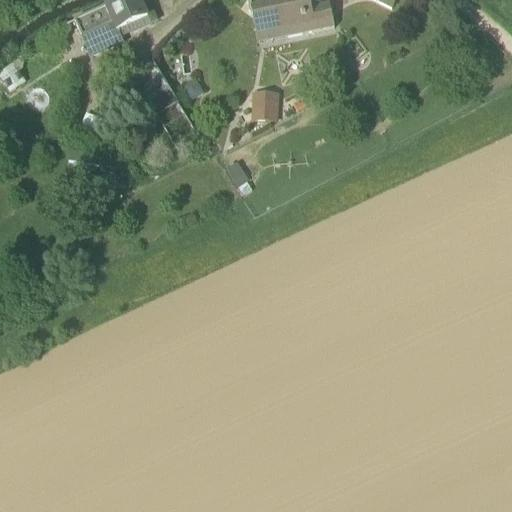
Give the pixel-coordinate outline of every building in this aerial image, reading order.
[(146,0),(124,0),(74,23),(91,59),(124,44),(126,37),(157,23),(146,0)] [(308,0),(248,0),(257,46),(333,30),(328,6),(310,9),(308,0)] [(370,0),(391,10),(395,0),(370,0)] [(152,66),(129,80),(155,121),(157,120),(162,130),(145,140),(143,138),(135,143),(152,169),(198,140),(152,66)] [(314,108),(306,92),(283,104),(292,120),(314,108)] [(255,123),(247,108),(236,113),(244,130),(255,123)] [(112,142),(117,122),(84,113),(79,134),(112,142)] [(67,165),(116,172),(118,159),(69,152),(67,165)] [(246,184),(235,166),(225,173),(224,174),(235,191),(236,191),(246,184)]
